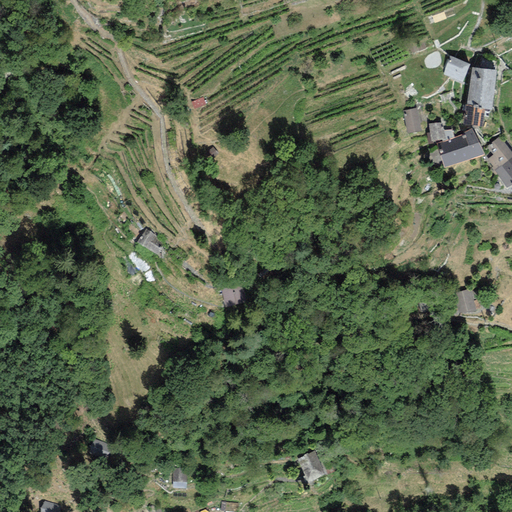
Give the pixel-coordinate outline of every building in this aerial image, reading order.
[(470,64),(449,56),(443,75),(462,83),(470,64)] [(496,70),(472,67),(467,107),(464,125),(483,127),(485,109),(492,110),(496,70)] [(421,131),(417,108),(402,111),(406,134),(421,131)] [(433,144),(432,141),(445,139),(443,122),(428,124),(430,133),(426,133),(429,145),(433,144)] [(450,139),(436,143),(444,168),(484,155),(472,129),(462,134),(450,139)] [(511,157),(511,152),(507,145),(499,137),(486,147),(493,155),(487,159),(495,170),(511,157)] [(218,154),(213,146),(206,151),(213,158),(218,154)] [(511,157),(495,170),(506,188),(511,184),(511,157)] [(146,229),(137,242),(156,256),(161,249),(159,248),(162,244),(155,239),(156,237),(146,229)] [(243,285),(220,289),(224,306),(247,302),(243,285)] [(476,311),(470,289),(454,293),(458,313),(476,311)] [(94,447),(109,453),(113,443),(98,437),(94,447)] [(315,451),(297,459),(309,484),(326,475),(315,451)] [(186,469),(174,468),(173,482),(186,482),(186,469)] [(58,511),(61,506),(44,501),(39,511),(58,511)] [(236,511),(237,503),(220,501),(219,510),(225,511),(232,511),(236,511)]
